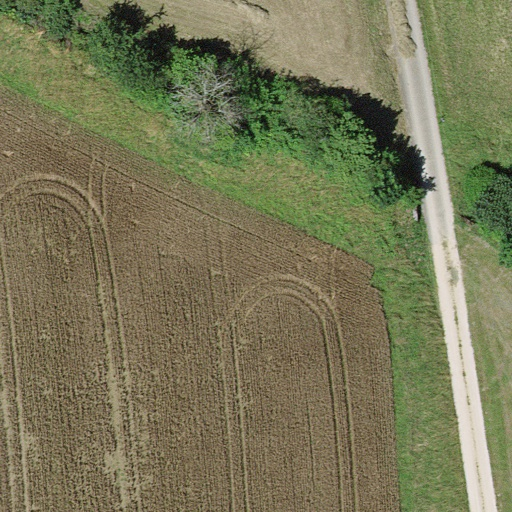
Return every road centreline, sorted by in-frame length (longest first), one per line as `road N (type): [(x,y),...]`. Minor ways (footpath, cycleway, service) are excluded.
road 1 (track): [(482,511),(442,229)]
road 2 (unclassified): [(442,229),(398,0)]
